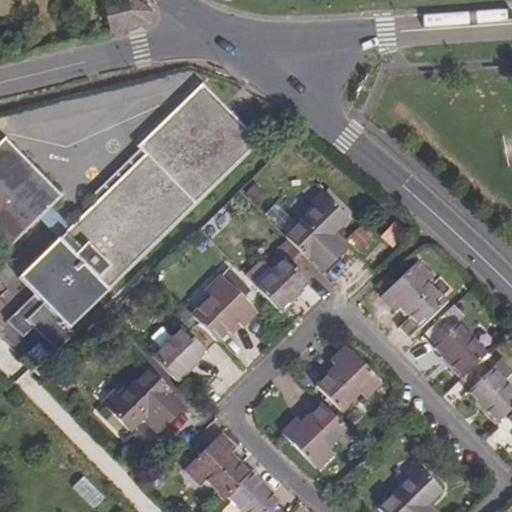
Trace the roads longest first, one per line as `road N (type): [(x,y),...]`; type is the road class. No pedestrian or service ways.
road 1 (residential): [(332,511),(224,414),(331,307),(503,484)]
road 2 (tertiary): [(511,288),(358,147),(219,39)]
road 3 (tertiary): [(219,39),(511,24)]
road 4 (tertiary): [(219,39),(0,84)]
